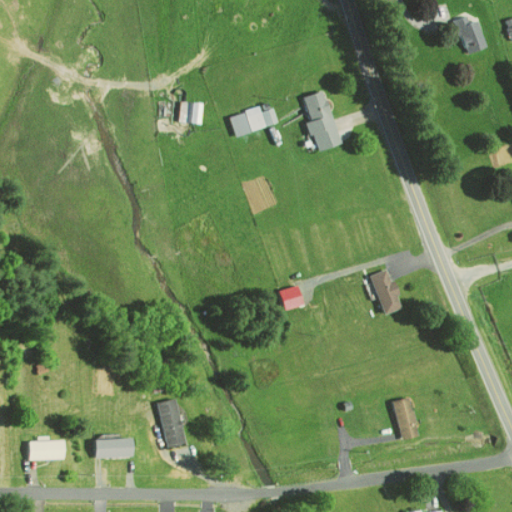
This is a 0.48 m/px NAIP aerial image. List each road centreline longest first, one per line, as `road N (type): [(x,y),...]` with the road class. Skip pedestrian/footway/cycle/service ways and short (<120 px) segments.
road 1 (residential): [(0,493),(250,494),(511,459)]
road 2 (secondary): [(511,429),(439,256),(348,0)]
